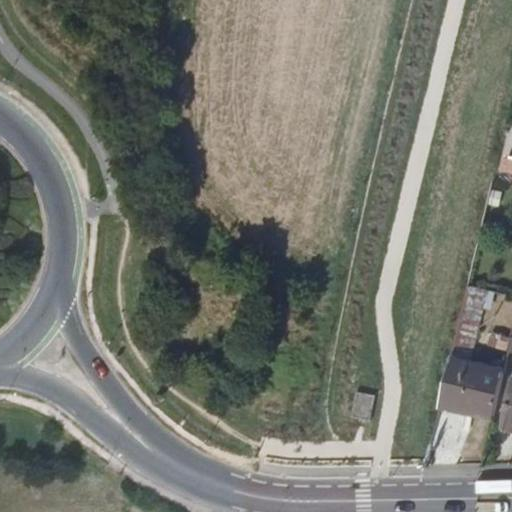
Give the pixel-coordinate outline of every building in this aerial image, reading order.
[(511,159),(507,158),(503,173),(511,175),(511,159)] [(509,296),(468,287),(460,320),(501,329),(509,296)] [(506,372),(452,358),(442,402),(496,415),(506,372)] [(377,395),(358,392),(355,417),(373,420),(377,395)] [(442,402),(440,409),(495,422),(496,415),(442,402)]
